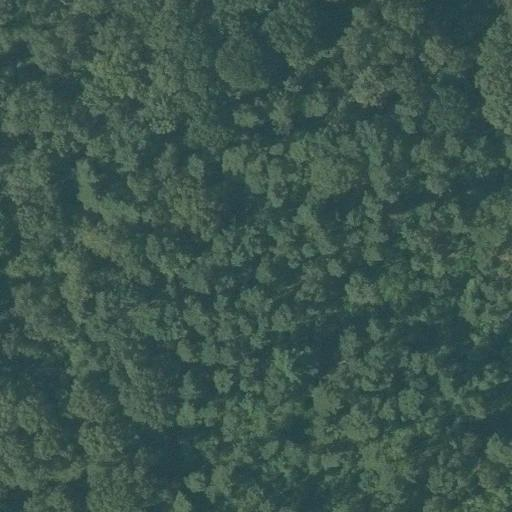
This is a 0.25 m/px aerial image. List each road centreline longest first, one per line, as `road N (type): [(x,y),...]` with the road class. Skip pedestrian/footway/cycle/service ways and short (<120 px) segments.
road 1 (track): [(0,220),(89,133),(194,0)]
road 2 (track): [(511,108),(365,80),(287,41)]
